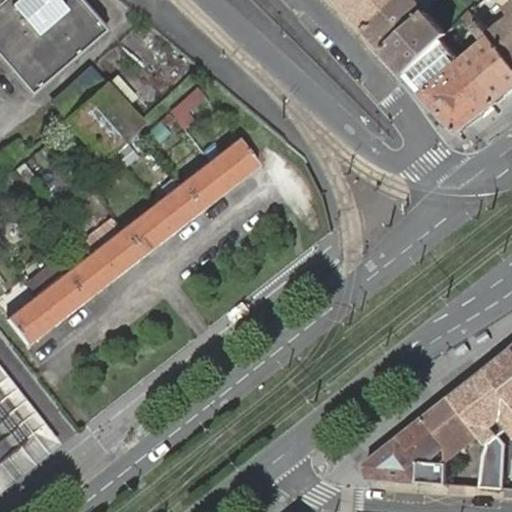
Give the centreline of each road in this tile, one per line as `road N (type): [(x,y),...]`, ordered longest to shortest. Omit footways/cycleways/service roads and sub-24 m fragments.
road 1 (tertiary): [(469,199),(73,511)]
road 2 (tertiary): [(281,456),(511,282)]
road 3 (unclassified): [(435,156),(418,165),(376,150),(209,0)]
road 4 (residential): [(300,0),(403,109),(435,156)]
road 5 (residential): [(434,511),(332,502),(281,456)]
